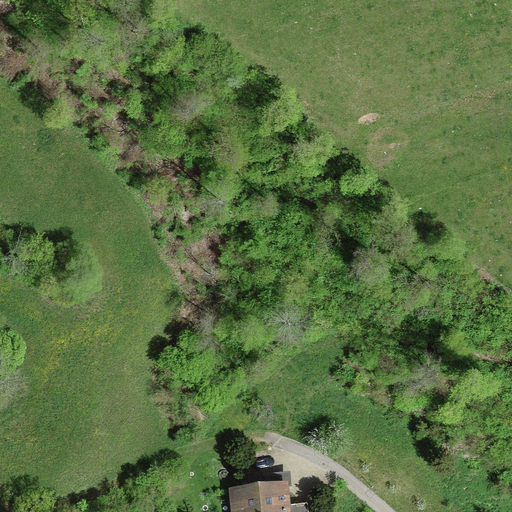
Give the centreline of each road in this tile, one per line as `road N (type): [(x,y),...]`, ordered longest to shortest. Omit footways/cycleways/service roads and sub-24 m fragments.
road 1 (track): [(0,499),(21,505),(224,440),(264,437),(271,448)]
road 2 (residential): [(271,448),(325,471),(381,511)]
